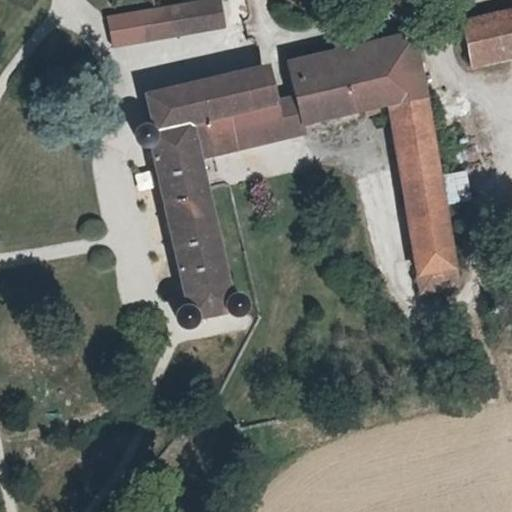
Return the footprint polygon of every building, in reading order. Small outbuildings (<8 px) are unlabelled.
[(232,7),(182,17),(188,46),(238,35),(232,7)] [(511,62),(511,15),(475,26),(485,70),(511,62)] [(425,40),(300,71),(315,131),(401,108),(439,295),(473,286),(425,40)] [(284,110),(277,77),(161,106),(170,141),(167,142),(164,140),(158,140),(155,142),(153,147),(154,151),(157,155),(163,155),(166,152),(207,318),(202,319),(198,321),(197,330),(198,336),(202,338),(206,339),(214,336),(215,332),(247,324),(251,326),(256,326),(260,322),(262,317),(262,314),(260,309),(256,306),(251,305),(249,306),(213,166),(205,133),(219,130),(226,163),(297,145),(292,110),(284,110)] [(308,105),(292,110),(297,145),(317,138),(315,131),(308,105)] [(133,174),(137,194),(154,190),(150,170),(133,174)]
